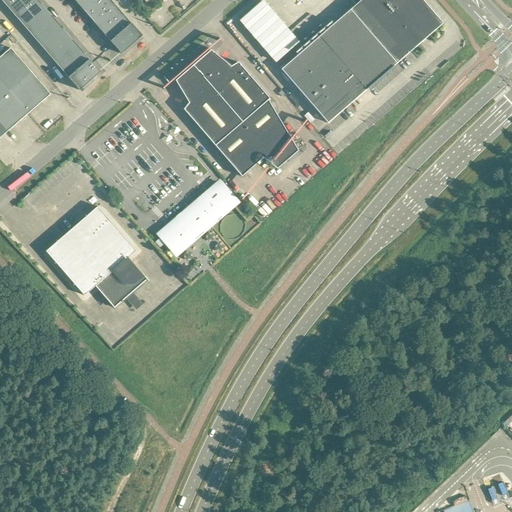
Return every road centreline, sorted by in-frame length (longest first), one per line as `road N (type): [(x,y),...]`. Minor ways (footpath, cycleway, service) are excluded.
road 1 (secondary): [(511,70),(396,183),(282,323),(238,389),(181,511)]
road 2 (secondary): [(202,511),(257,396),(301,329),(511,105)]
road 3 (unclassified): [(0,193),(224,0)]
